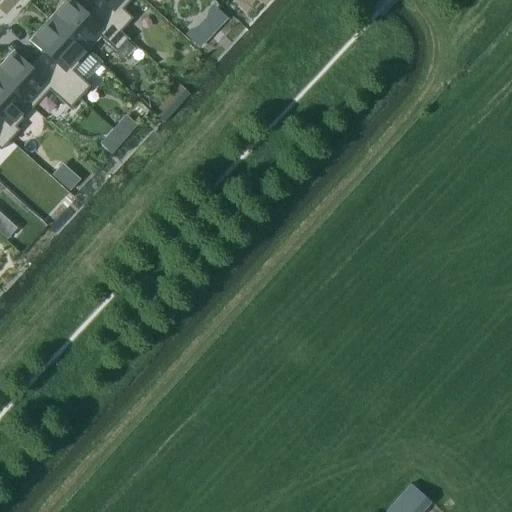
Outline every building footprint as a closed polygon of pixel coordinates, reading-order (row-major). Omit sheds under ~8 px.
[(69,0),(68,0),(51,20),(84,51),(99,36),(116,52),(127,40),(128,39),(121,31),(93,6),(85,14),(69,0)] [(94,0),(91,5),(93,6),(121,31),(133,18),(123,9),(130,0),(94,0)] [(51,20),(32,41),(42,50),(35,58),(79,98),(90,86),(73,71),(88,54),(84,51),(51,20)] [(200,49),(210,37),(200,27),(189,39),(200,49)] [(14,54),(0,68),(0,78),(32,108),(49,90),(70,109),(79,98),(35,58),(27,66),(14,54)] [(0,78),(0,131),(10,140),(19,130),(16,127),(32,108),(0,78)] [(111,154),(128,135),(117,125),(100,144),(111,154)] [(0,149),(0,150),(10,140),(0,131),(0,149)] [(72,173),(62,184),(70,191),(80,180),(72,173)] [(2,217),(0,219),(0,232),(7,239),(15,229),(2,217)] [(422,511),(431,502),(410,484),(385,511),(422,511)]
